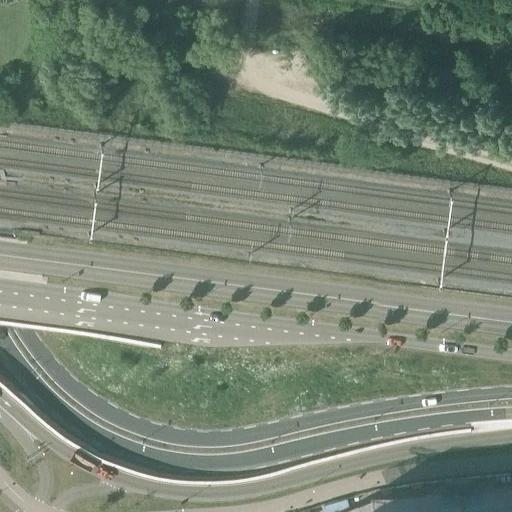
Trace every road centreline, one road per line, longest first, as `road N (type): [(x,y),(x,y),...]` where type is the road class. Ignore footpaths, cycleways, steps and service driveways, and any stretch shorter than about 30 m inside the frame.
road 1 (secondary): [(511,391),(372,408),(264,433),(167,435),(122,421),(68,385),(23,330),(0,263)]
road 2 (secondary): [(0,334),(26,376),(79,426),(168,461),(232,463),(418,423),(511,417)]
road 3 (secondary): [(0,398),(73,458),(175,491),(260,488),(511,433)]
road 4 (secondary): [(511,355),(0,287)]
